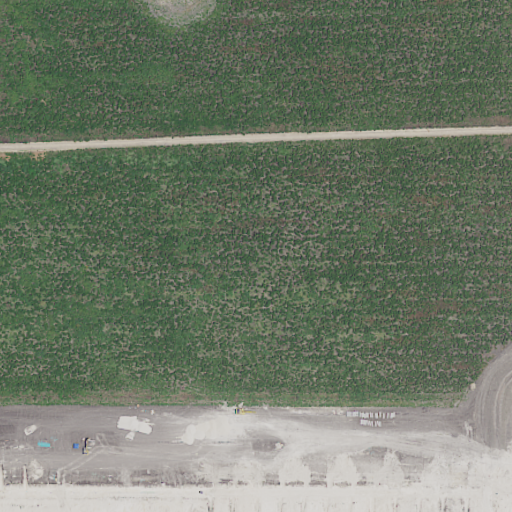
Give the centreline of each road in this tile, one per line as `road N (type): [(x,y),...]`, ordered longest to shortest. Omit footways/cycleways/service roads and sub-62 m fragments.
road 1 (residential): [(511,493),(0,493)]
road 2 (residential): [(511,196),(99,0)]
road 3 (residential): [(88,285),(87,0)]
